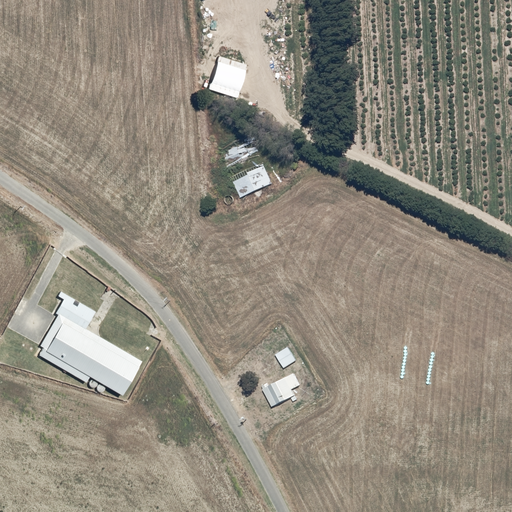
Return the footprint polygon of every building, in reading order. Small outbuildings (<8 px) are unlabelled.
[(250,134),(218,146),(225,165),(257,153),(250,134)] [(263,162),(232,178),(241,197),(272,182),(263,162)] [(85,304),(53,285),(43,301),(76,320),(85,304)] [(132,358),(47,308),(28,341),(113,390),(132,358)] [(297,360),(289,346),(277,354),(285,367),(297,360)] [(301,384),(295,372),(271,384),(270,382),(263,385),(273,406),(296,395),(293,389),(301,384)]
